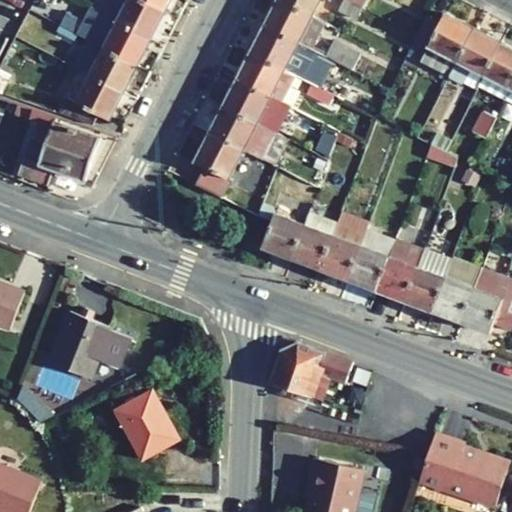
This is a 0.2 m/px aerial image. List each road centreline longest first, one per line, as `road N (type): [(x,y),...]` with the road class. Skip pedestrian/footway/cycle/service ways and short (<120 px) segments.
road 1 (tertiary): [(253,298),(511,396)]
road 2 (tertiary): [(221,0),(97,240)]
road 3 (tertiary): [(253,298),(241,511)]
road 4 (tertiary): [(97,240),(253,298)]
